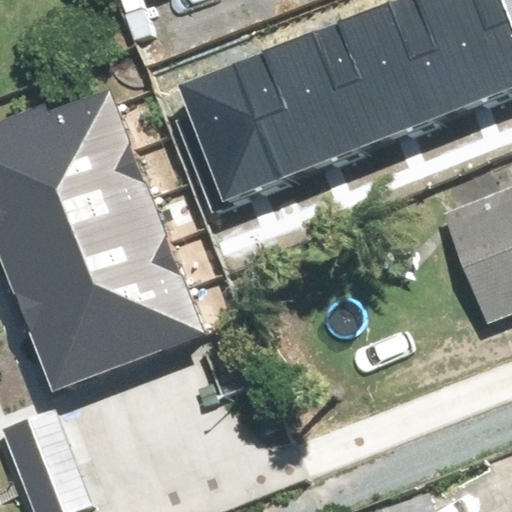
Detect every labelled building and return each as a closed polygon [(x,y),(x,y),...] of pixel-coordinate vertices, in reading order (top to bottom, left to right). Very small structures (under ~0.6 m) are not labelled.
[(511,0),(355,0),(173,70),(227,209),(511,100),(511,0)] [(124,85),(0,130),(0,184),(73,382),(215,330),(124,85)] [(511,179),(466,197),(506,301),(511,299),(511,179)] [(60,402),(15,417),(48,511),(54,511),(94,498),(60,402)] [(457,511),(445,481),(362,511),(457,511)]
